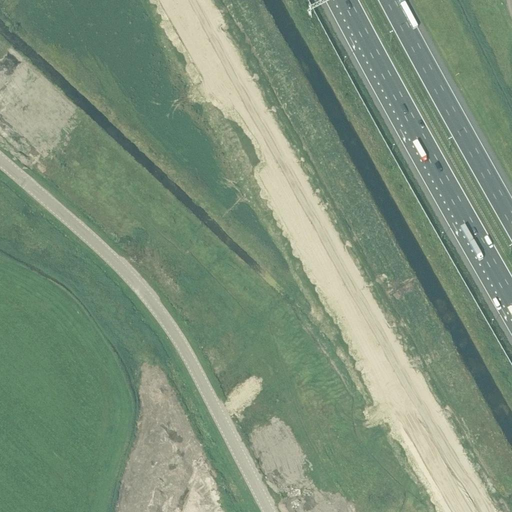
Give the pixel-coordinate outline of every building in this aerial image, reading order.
[(0,97),(24,73),(0,49),(0,97)] [(216,352),(226,365),(232,361),(222,348),(216,352)] [(255,408),(242,382),(232,387),(246,412),(255,408)] [(240,417),(246,422),(250,417),(244,412),(240,417)] [(255,441),(265,437),(259,425),(249,429),(255,441)] [(319,482),(310,486),(319,507),(329,504),(319,482)]
